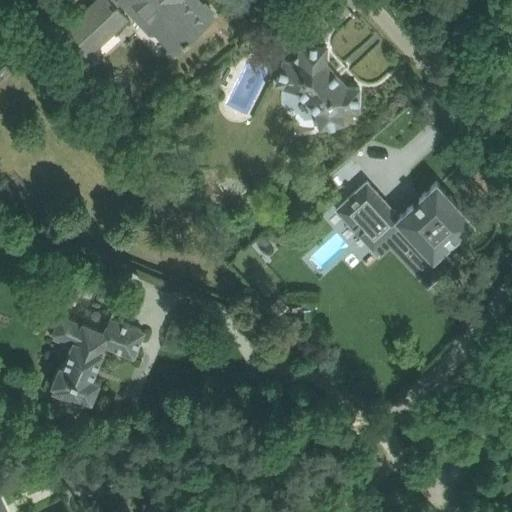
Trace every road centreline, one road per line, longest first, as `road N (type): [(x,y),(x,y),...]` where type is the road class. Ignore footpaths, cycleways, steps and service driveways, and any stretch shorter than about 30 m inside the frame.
road 1 (unknown): [(389,427),(122,490),(58,476)]
road 2 (residential): [(511,285),(477,339),(389,427),(392,448),(442,505)]
road 3 (residential): [(366,0),(511,161)]
road 4 (unknown): [(389,427),(354,396),(273,361),(242,326)]
road 5 (residential): [(442,505),(511,384)]
